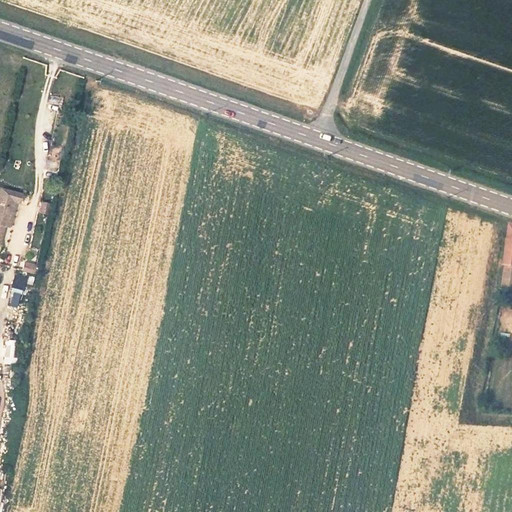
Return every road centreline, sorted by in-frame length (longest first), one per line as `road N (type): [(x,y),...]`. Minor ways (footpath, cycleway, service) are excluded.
road 1 (unknown): [(64,50),(44,138),(41,202),(7,307),(0,442)]
road 2 (primary): [(317,138),(0,27)]
road 3 (primary): [(511,205),(317,138)]
road 4 (unclassified): [(367,0),(317,138)]
